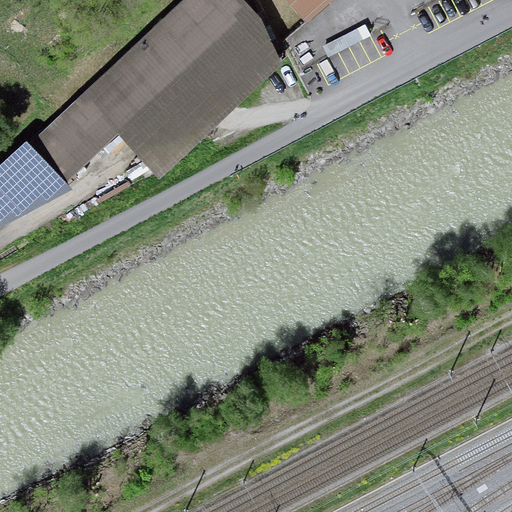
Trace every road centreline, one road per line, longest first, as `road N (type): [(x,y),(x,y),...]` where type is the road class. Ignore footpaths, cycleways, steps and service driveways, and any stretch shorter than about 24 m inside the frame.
road 1 (unclassified): [(0,290),(511,20)]
road 2 (track): [(151,511),(511,324)]
